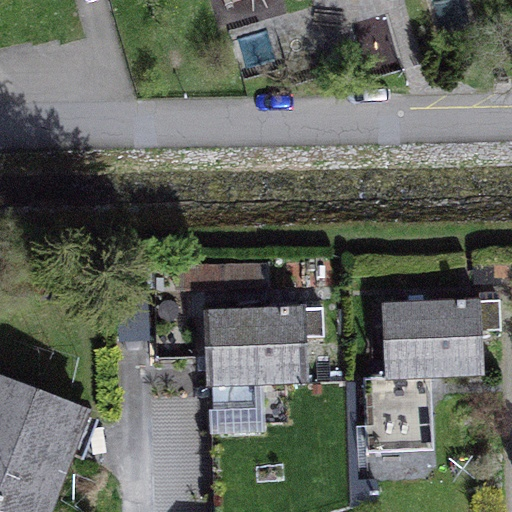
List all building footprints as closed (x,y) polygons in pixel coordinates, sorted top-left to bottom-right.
[(5,289),(50,296),(54,266),(9,259),(5,289)] [(511,267),(480,268),(480,283),(511,282),(511,267)] [(177,292),(263,289),(262,268),(228,269),(229,289),(215,290),(215,285),(199,285),(198,270),(176,271),(177,292)] [(228,269),(198,270),(199,285),(215,285),(215,290),(229,289),(228,269)] [(120,342),(150,340),(147,290),(118,292),(120,342)] [(196,359),(194,300),(155,301),(158,360),(196,359)] [(483,378),(482,334),(501,333),(500,303),(383,307),(386,380),(364,380),(366,442),(420,440),(418,380),(431,380),(483,378)] [(323,310),(304,311),(305,341),(325,340),(323,310)] [(206,315),(209,389),(307,385),(305,341),(304,311),(206,315)] [(367,455),(434,452),(431,380),(418,380),(420,440),(366,442),(367,455)] [(0,382),(0,511),(47,511),(85,415),(0,382)] [(307,385),(209,389),(214,511),(343,511),(351,510),(347,383),(308,384),(308,385),(307,385)]
